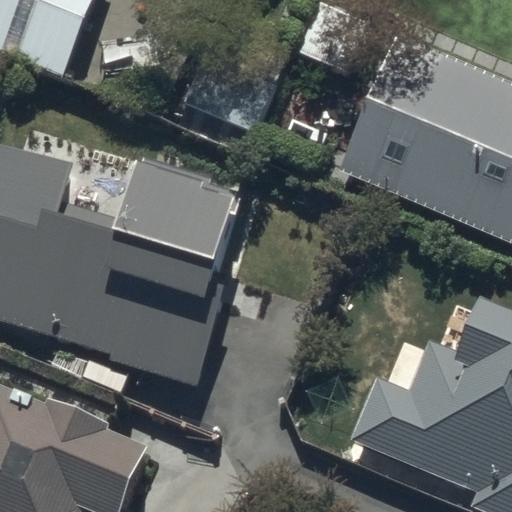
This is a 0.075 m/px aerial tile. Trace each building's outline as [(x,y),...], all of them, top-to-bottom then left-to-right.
[(96,0),(0,0),(0,49),(65,77),(96,0)] [(511,80),(401,34),(344,168),(511,238),(511,80)] [(205,58),(179,126),(248,152),(273,84),(205,58)] [(79,189),(0,164),(0,341),(198,403),(219,337),(209,334),(247,211),(149,180),(130,240),(69,221),(79,189)] [(487,511),(511,511),(511,307),(480,294),(456,352),(432,342),(410,393),(376,379),(352,436),(477,488),(470,505),(487,511)] [(144,511),(154,489),(0,423),(0,511),(144,511)]
